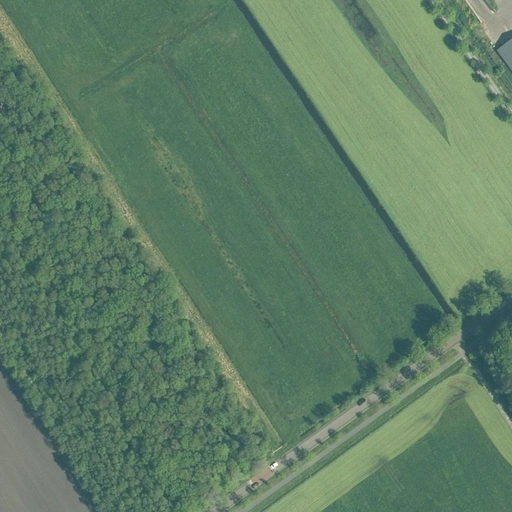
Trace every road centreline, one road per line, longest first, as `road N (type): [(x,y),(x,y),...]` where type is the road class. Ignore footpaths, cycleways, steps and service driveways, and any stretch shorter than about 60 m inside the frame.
road 1 (tertiary): [(215,511),(511,298)]
road 2 (track): [(511,115),(431,0)]
